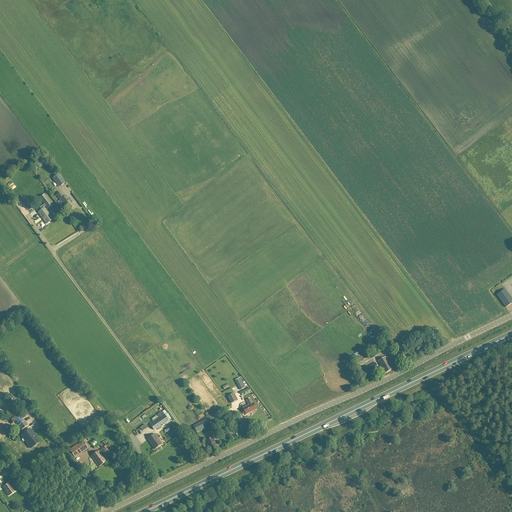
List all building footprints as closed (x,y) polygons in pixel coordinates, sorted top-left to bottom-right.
[(41,166),(47,161),(43,155),(37,159),(41,166)] [(59,187),(65,183),(58,174),(52,179),(59,187)] [(73,206),(66,196),(64,198),(60,193),(56,196),(60,201),(63,205),(64,204),(68,210),(73,206)] [(38,213),(46,224),(53,220),(44,208),(43,209),(43,208),(45,207),(46,208),(52,204),(45,194),(40,198),(45,205),(40,208),(41,210),(38,213)] [(21,200),(26,208),(30,204),(25,197),(21,200)] [(511,299),(505,290),(497,296),(506,308),(511,303),(511,299)] [(357,367),(379,355),(375,349),(373,350),(371,347),(352,358),(354,361),(351,363),(353,367),(356,365),(357,367)] [(385,374),(393,370),(386,357),(378,361),(385,374)] [(364,377),(379,369),(375,363),(360,371),(364,377)] [(240,378),(236,380),(241,390),(245,388),(247,387),(244,381),(242,382),(240,378)] [(237,401),(234,394),(228,397),(231,404),(237,401)] [(243,408),(243,409),(242,410),(242,411),(242,412),(243,413),(243,414),(244,414),(246,414),(246,415),(256,410),(253,403),(253,404),(250,399),(247,401),(249,405),(243,408)] [(154,430),(168,421),(164,415),(150,424),(154,430)] [(26,424),(21,417),(11,424),(10,425),(15,432),(26,424)] [(197,433),(211,425),(207,419),(193,426),(197,433)] [(26,432),(25,433),(21,436),(28,445),(31,449),(33,447),(39,442),(30,430),(26,432)] [(162,445),(155,435),(148,440),(155,450),(162,445)] [(210,451),(217,447),(213,438),(205,441),(210,451)] [(75,458),(88,448),(83,441),(70,451),(75,458)] [(98,467),(107,462),(104,457),(107,455),(106,453),(109,451),(105,446),(102,449),(99,451),(91,457),(98,467)] [(82,473),(87,470),(81,462),(77,466),(82,473)] [(9,496),(15,492),(9,483),(3,488),(9,496)]
